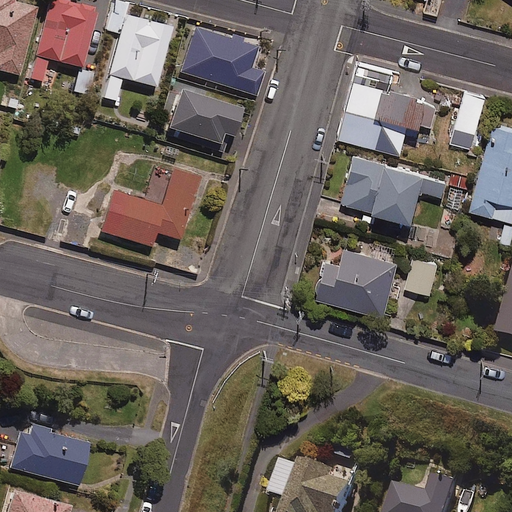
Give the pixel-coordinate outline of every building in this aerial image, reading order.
[(0,0),(0,73),(16,77),(34,10),(11,4),(11,0),(0,0)] [(126,5),(113,1),(105,31),(118,34),(107,76),(153,89),(169,30),(122,18),(126,5)] [(63,4),(62,8),(46,4),(28,79),(40,83),(45,61),(80,69),(94,12),(63,4)] [(256,49),(193,29),(179,72),(244,93),(238,112),(249,116),(262,73),(249,69),(256,49)] [(392,76),(358,68),(339,139),(400,156),(407,131),(417,133),(425,103),(387,93),(392,76)] [(92,74),(77,72),(73,93),(88,96),(92,74)] [(238,114),(177,94),(164,131),(216,148),(219,137),(229,141),(238,114)] [(511,224),(511,130),(493,125),(468,212),(511,224)] [(444,184),(354,158),(340,207),(408,227),(418,194),(440,201),(444,184)] [(197,179),(170,172),(160,208),(111,193),(100,232),(156,248),(151,263),(209,280),(216,255),(178,244),(197,179)] [(92,222),(72,217),(67,236),(81,240),(79,249),(85,250),(92,222)] [(396,265),(342,251),(338,266),(325,262),(314,300),(382,318),(396,265)] [(436,264),(412,259),(405,290),(429,295),(436,264)] [(511,282),(496,336),(511,340),(511,282)] [(81,485),(91,443),(31,428),(29,434),(20,432),(11,468),(81,485)] [(346,511),(360,465),(336,458),(332,471),(298,462),(297,466),(280,461),(270,496),(284,500),(280,511),(346,511)] [(449,511),(458,488),(433,480),(427,496),(393,484),(383,511),(449,511)] [(72,511),(73,508),(14,492),(8,511),(72,511)]
